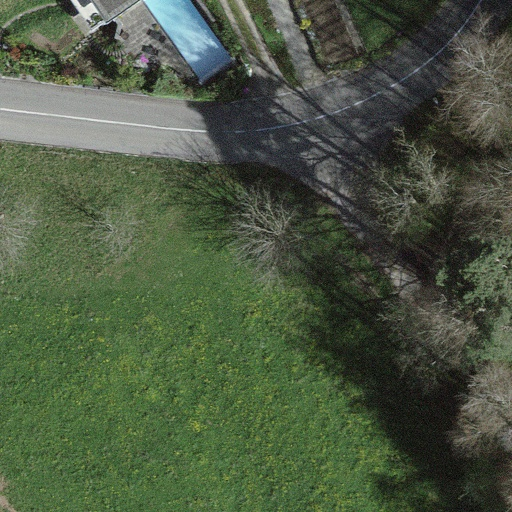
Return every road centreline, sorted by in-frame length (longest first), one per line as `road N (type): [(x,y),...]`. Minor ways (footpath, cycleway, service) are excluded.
road 1 (tertiary): [(0,106),(201,130),(310,123),(406,79),(444,51),(481,0)]
road 2 (track): [(438,334),(310,123)]
road 3 (track): [(511,457),(438,334)]
